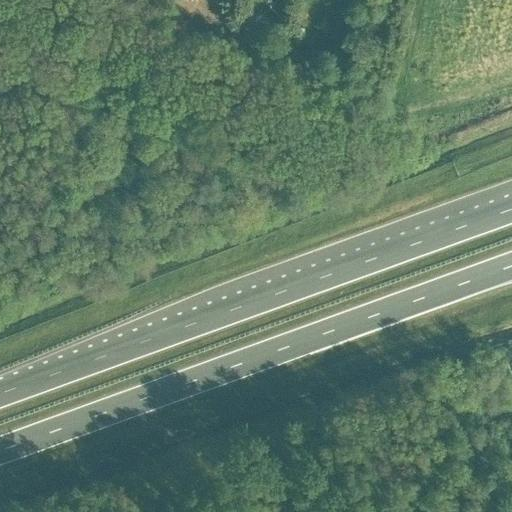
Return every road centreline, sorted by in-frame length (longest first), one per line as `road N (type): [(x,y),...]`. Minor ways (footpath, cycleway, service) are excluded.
road 1 (trunk): [(0,449),(511,264)]
road 2 (trunk): [(511,208),(0,393)]
